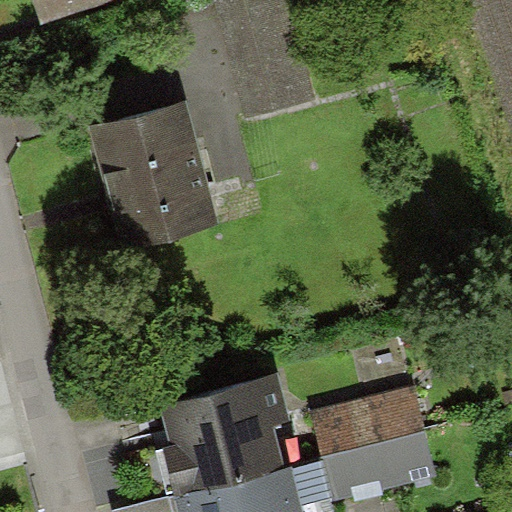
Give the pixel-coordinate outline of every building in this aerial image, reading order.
[(282,0),(225,0),(247,79),(263,74),(272,106),(308,96),(282,0)] [(180,102),(97,126),(130,238),(211,215),(202,184),(216,180),(207,146),(194,150),(180,102)] [(272,372),(174,398),(184,437),(172,440),(185,488),(277,464),(265,416),(282,411),(272,372)] [(415,392),(318,416),(336,488),(357,483),(360,494),(385,488),(382,477),(433,465),(415,392)] [(277,464),(185,488),(191,511),(298,511),(285,462),(277,464)] [(177,511),(172,493),(123,506),(124,511),(177,511)]
